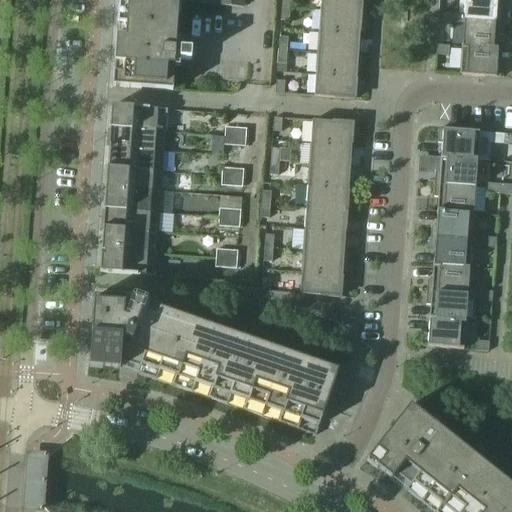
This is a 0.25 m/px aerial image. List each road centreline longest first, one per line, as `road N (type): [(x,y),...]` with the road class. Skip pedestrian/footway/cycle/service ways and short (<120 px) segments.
road 1 (residential): [(320,498),(387,371),(410,99),(426,90),(511,97)]
road 2 (residential): [(21,409),(51,0)]
road 3 (residential): [(320,498),(237,461),(118,425)]
